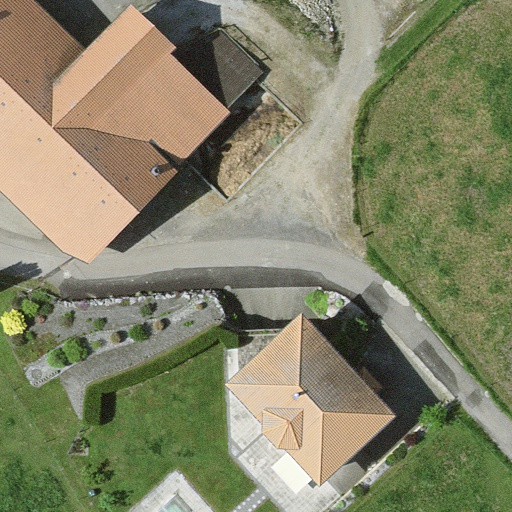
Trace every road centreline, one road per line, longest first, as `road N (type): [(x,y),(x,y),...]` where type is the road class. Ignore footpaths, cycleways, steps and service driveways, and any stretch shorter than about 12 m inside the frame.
road 1 (residential): [(241,251),(318,270),(408,335),(511,448)]
road 2 (track): [(454,0),(367,60),(241,251)]
road 3 (residential): [(241,251),(127,280),(0,274)]
